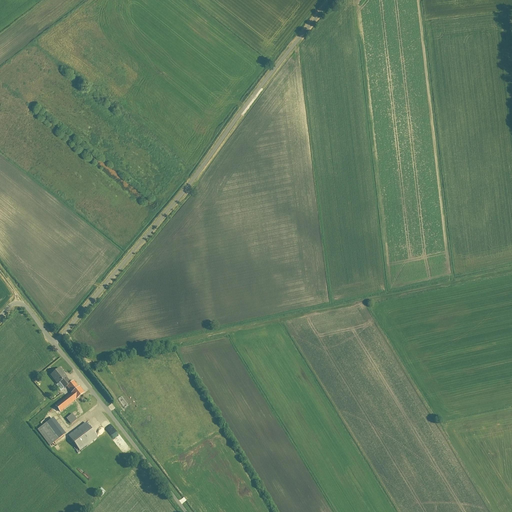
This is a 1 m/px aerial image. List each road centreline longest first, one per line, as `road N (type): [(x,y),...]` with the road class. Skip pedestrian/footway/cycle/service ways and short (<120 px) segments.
road 1 (track): [(64,331),(87,361),(511,268)]
road 2 (unclassified): [(53,343),(194,178),(330,0)]
road 3 (unclassified): [(53,343),(183,511)]
